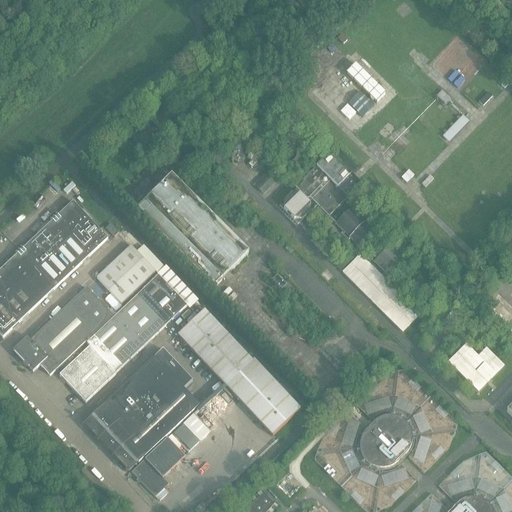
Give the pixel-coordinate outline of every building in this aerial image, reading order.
[(256,12),(252,7),(238,19),(242,24),(256,12)] [(240,39),(241,39),(247,33),(237,21),(230,28),(240,39)] [(342,36),(338,39),(344,45),(347,42),(342,36)] [(355,65),(346,74),(377,104),(385,95),(355,65)] [(502,86),(501,86),(505,89),(511,81),(511,79),(511,78),(510,77),(502,86)] [(174,102),(184,93),(180,88),(170,97),(174,102)] [(442,92),(437,97),(445,105),(450,100),(442,92)] [(360,93),(348,104),(363,119),(374,107),(360,93)] [(492,98),(488,94),(479,102),(483,107),(492,98)] [(147,111),(153,118),(155,120),(170,107),(162,98),(147,111)] [(194,116),(185,107),(181,111),(190,120),(194,116)] [(456,123),(462,130),(469,123),(463,116),(456,123)] [(150,123),(147,127),(132,141),(147,156),(166,138),(150,123)] [(456,136),(462,130),(456,123),(449,130),(456,136)] [(209,128),(203,134),(206,137),(212,132),(209,128)] [(456,136),(449,130),(442,137),(449,143),(456,136)] [(191,144),(174,161),(186,173),(189,170),(193,174),(207,160),(191,144)] [(242,161),(243,161),(243,160),(244,160),(244,159),(244,158),(244,157),(244,156),(241,148),(233,148),(232,150),(231,161),(234,164),(236,162),(238,162),(239,162),(240,162),(241,162),(242,161)] [(302,151),(293,161),(299,167),(309,158),(302,151)] [(280,205),(277,208),(295,227),(319,203),(330,215),(359,186),(349,176),(349,175),(340,167),(337,167),(337,163),(331,158),(328,154),(328,155),(303,179),(305,181),(292,193),(280,205)] [(258,163),(253,157),(251,156),(248,159),(250,160),(245,165),(249,168),(250,167),(252,169),(258,163)] [(265,172),(260,178),(254,184),(257,186),(257,187),(264,193),(275,181),(268,174),(268,175),(265,172)] [(406,184),(413,177),(408,172),(402,179),(406,184)] [(172,175),(139,208),(136,211),(213,288),(249,252),(172,175)] [(422,185),(425,189),(433,180),(431,178),(430,177),(422,185)] [(207,186),(216,196),(222,191),(212,181),(207,186)] [(280,205),(292,193),(284,185),(272,197),(280,205)] [(56,290),(88,258),(108,240),(73,203),(58,217),(56,215),(54,218),(53,217),(53,218),(54,218),(51,220),(53,222),(23,250),(21,248),(19,251),(19,250),(18,250),(56,290)] [(269,228),(245,204),(235,215),(243,223),(239,227),(262,251),(272,241),(263,233),(269,228)] [(352,209),(337,224),(358,245),(373,230),(352,209)] [(391,246),(376,262),(388,275),(404,259),(391,246)] [(131,247),(101,275),(97,279),(122,306),(156,273),(131,247)] [(0,300),(21,323),(28,315),(56,290),(18,250),(19,251),(16,253),(18,255),(0,272),(0,300)] [(361,255),(344,272),(403,331),(420,314),(361,255)] [(423,274),(416,280),(423,287),(429,281),(423,274)] [(277,276),(273,281),(282,290),(286,285),(277,276)] [(165,328),(187,307),(159,277),(137,298),(165,328)] [(13,352),(33,373),(40,367),(50,377),(113,317),(87,289),(31,342),(28,338),(27,338),(13,352)] [(116,318),(144,348),(165,328),(137,298),(116,318)] [(0,336),(3,339),(13,330),(21,323),(0,300),(0,336)] [(438,321),(445,328),(457,316),(450,310),(438,321)] [(178,337),(225,386),(226,388),(253,363),(205,312),(178,337)] [(144,348),(116,318),(102,331),(130,361),(144,348)] [(90,348),(116,375),(130,361),(102,331),(87,345),(90,348)] [(466,345),(449,362),(479,392),(504,366),(487,349),(478,358),(468,347),(466,345)] [(60,377),(72,390),(86,404),(116,375),(90,348),(60,377)] [(129,473),(136,466),(136,467),(200,406),(184,390),(193,382),(163,351),(112,399),(94,416),(84,426),(129,473)] [(226,388),(273,438),(301,411),(254,361),(253,363),(226,388)] [(361,440),(360,444),(360,448),(361,452),(362,455),(364,459),(367,462),(370,464),(373,466),(377,467),(380,468),(384,468),(388,467),(392,466),(395,464),(398,461),(405,453),(408,451),(410,447),(411,444),(412,440),(412,436),(411,432),(409,429),(407,425),(405,422),(402,420),(399,418),(395,417),(391,416),(387,416),(383,417),(380,418),(377,420),(374,423),(366,431),(364,434),(362,437),(361,440)] [(182,426),(175,433),(189,447),(196,440),(182,426)] [(171,436),(168,439),(177,450),(181,447),(171,436)] [(168,439),(138,468),(132,473),(155,498),(159,502),(164,498),(160,494),(169,485),(163,479),(185,458),(177,450),(168,439)] [(267,511),(271,508),(274,504),(271,502),(267,497),(264,494),(261,497),(255,501),(248,506),(245,509),(242,511),(237,511),(236,511),(235,511),(267,511)] [(493,511),(493,509),(491,506),(488,503),(485,501),(482,499),(478,498),(474,497),(471,497),(467,498),(463,499),(460,501),(457,504),(449,511),(493,511)]
